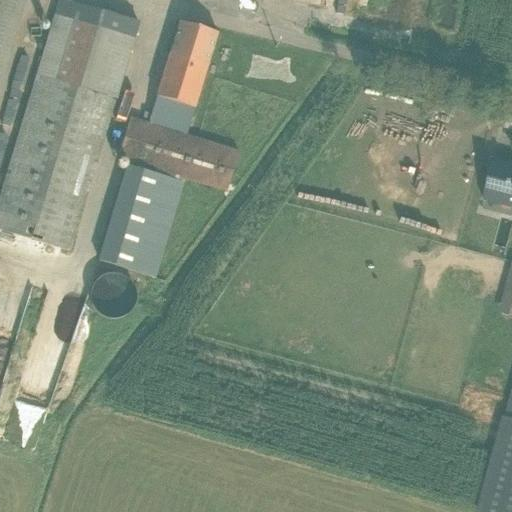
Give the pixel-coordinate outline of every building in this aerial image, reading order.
[(0,0),(0,75),(22,0),(0,0)] [(135,23),(57,0),(56,0),(0,183),(0,239),(63,258),(135,23)] [(97,263),(157,278),(183,179),(226,194),(238,152),(182,140),(221,33),(181,20),(151,123),(131,118),(119,153),(125,167),(97,263)] [(480,206),(511,214),(511,164),(493,159),(480,206)] [(491,248),(501,251),(510,220),(500,217),(491,248)] [(83,254),(82,238),(70,238),(71,254),(83,254)] [(511,313),(511,258),(502,255),(487,306),(511,313)]
